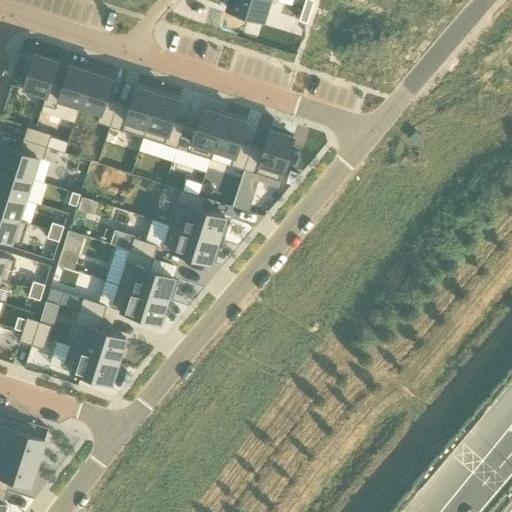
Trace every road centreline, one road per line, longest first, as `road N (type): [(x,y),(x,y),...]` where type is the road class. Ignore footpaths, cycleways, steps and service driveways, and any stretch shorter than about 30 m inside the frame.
road 1 (residential): [(373,132),(128,426)]
road 2 (residential): [(130,52),(373,132)]
road 3 (residential): [(484,0),(373,132)]
road 4 (residential): [(128,426),(0,384)]
road 5 (residential): [(8,13),(130,52)]
